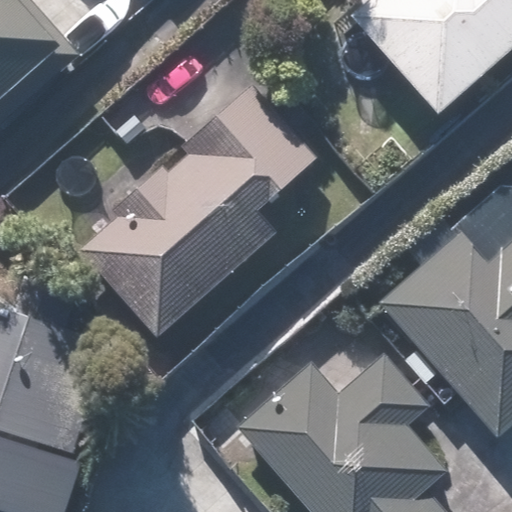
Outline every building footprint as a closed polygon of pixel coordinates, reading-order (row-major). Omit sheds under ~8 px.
[(0,0),(0,96),(3,99),(78,31),(50,0),(0,0)] [(511,0),(375,0),(365,10),(455,105),(511,50),(511,0)] [(198,153),(93,246),(168,331),(287,226),(268,205),(323,156),(223,44),(155,105),(198,153)] [(469,219),(387,294),(508,427),(511,423),(511,245),(501,255),(469,219)] [(0,287),(0,511),(80,511),(101,463),(70,450),(118,336),(0,287)] [(312,353),(238,424),(322,511),(458,511),(430,483),(454,460),(417,422),(439,400),(389,347),(346,388),(312,353)]
